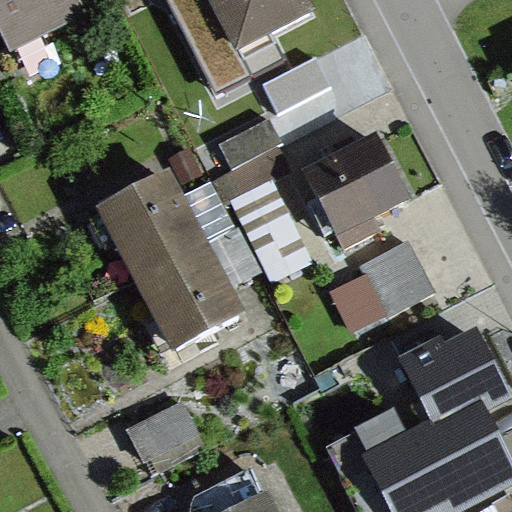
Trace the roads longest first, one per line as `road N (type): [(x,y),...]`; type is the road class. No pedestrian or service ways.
road 1 (residential): [(511,204),(406,0)]
road 2 (residential): [(92,511),(0,337)]
